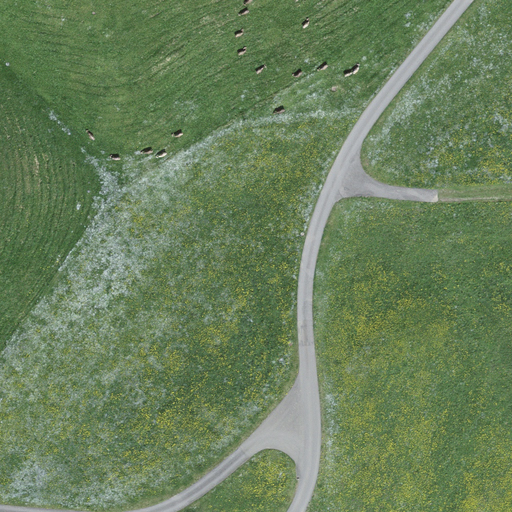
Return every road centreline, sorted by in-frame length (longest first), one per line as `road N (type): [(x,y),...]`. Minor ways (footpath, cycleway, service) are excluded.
road 1 (track): [(295,511),(310,469),(300,417),(307,275),(323,209),(373,110),(463,0)]
road 2 (track): [(157,511),(300,417)]
